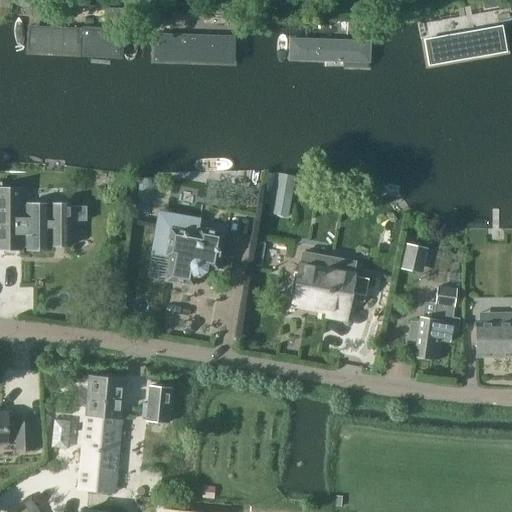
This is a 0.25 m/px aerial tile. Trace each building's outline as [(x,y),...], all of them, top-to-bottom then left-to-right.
[(413,17),(384,20),(390,69),(511,46),(511,1),(467,10),(413,17)] [(26,13),(16,13),(9,63),(122,70),(127,17),(54,15),(47,15),(26,13)] [(257,23),(143,17),(139,67),(255,72),(257,23)] [(288,23),(267,23),(264,73),(373,73),(373,21),(355,22),(323,23),(309,24),(297,23),(288,23)] [(279,173),(271,214),(289,217),(297,177),(279,173)] [(29,250),(71,250),(72,220),(87,220),(87,206),(72,206),(72,204),(22,204),(23,187),(0,187),(0,249),(22,249),(22,248),(29,248),(29,250)] [(219,269),(225,231),(199,227),(198,232),(171,227),(166,256),(170,257),(166,280),(194,285),(196,276),(200,276),(207,271),(208,267),(219,269)] [(403,268),(416,271),(419,256),(426,257),(428,248),(408,244),(403,268)] [(355,271),(301,262),(294,303),(329,309),(328,316),(346,320),(350,300),(365,302),(368,278),(354,276),(355,271)] [(457,291),(439,288),(435,319),(421,317),(420,322),(410,320),(407,339),(417,340),(415,357),(439,360),(441,340),(450,341),(452,331),(459,332),(461,318),(454,317),(457,291)] [(511,321),(475,322),(476,356),(511,356),(511,304),(511,321)] [(115,489),(125,379),(91,376),(81,485),(115,489)] [(148,417),(147,420),(171,422),(172,388),(151,386),(149,403),(144,402),(143,417),(148,417)] [(0,411),(0,443),(9,444),(9,441),(8,424),(8,411),(0,411)] [(8,424),(9,441),(17,440),(17,449),(33,449),(33,422),(16,422),(16,423),(8,424)]
